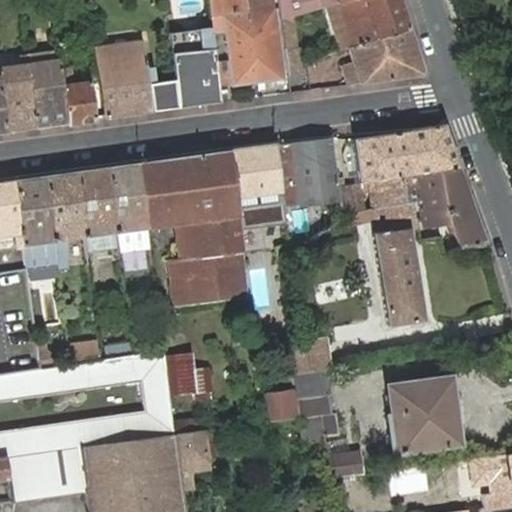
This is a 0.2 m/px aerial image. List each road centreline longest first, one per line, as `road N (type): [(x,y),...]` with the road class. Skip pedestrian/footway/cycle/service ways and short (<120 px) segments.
road 1 (residential): [(463,91),(0,150)]
road 2 (tertiary): [(463,91),(511,238)]
